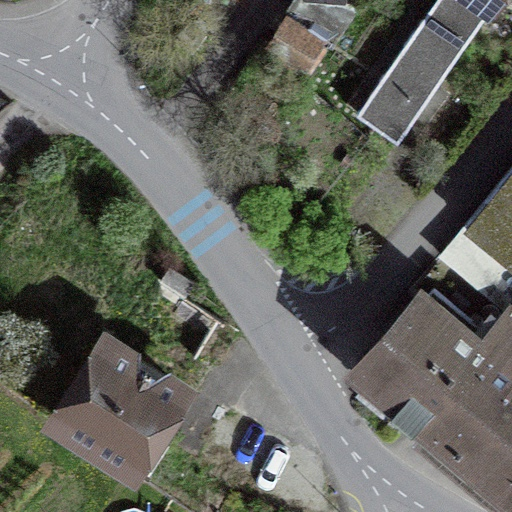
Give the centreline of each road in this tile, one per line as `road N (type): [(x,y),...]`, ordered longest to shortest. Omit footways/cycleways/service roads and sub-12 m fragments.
road 1 (tertiary): [(56,87),(172,181),(284,342)]
road 2 (residential): [(284,342),(318,335),(371,291),(511,118)]
road 3 (tertiary): [(284,342),(348,441),(406,507)]
